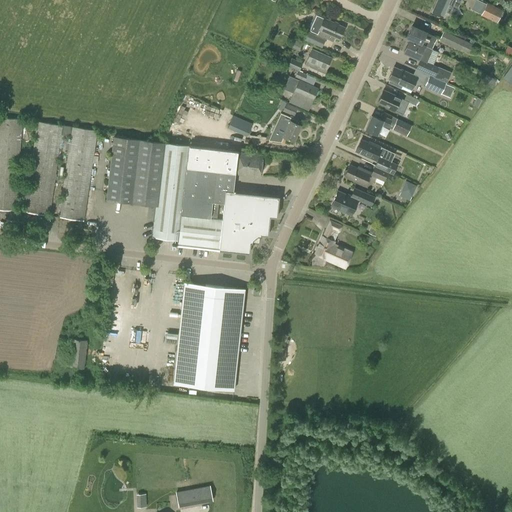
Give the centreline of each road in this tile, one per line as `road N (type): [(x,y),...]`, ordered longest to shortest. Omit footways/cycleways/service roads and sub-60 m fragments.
road 1 (unclassified): [(270,272),(392,0)]
road 2 (unclassified): [(270,272),(0,239)]
road 3 (unclassified): [(257,511),(270,272)]
